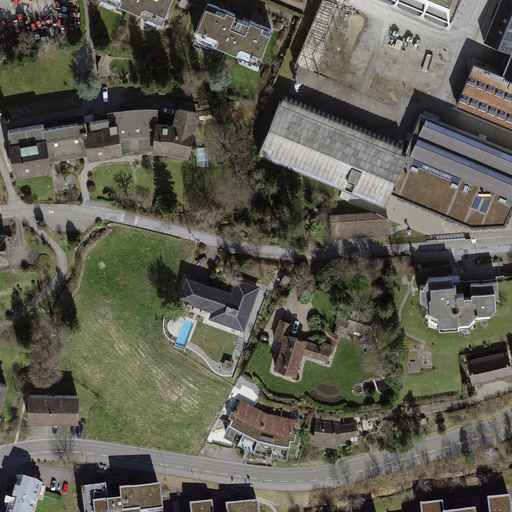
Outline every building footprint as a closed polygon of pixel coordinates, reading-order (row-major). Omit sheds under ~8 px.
[(173,0),(96,0),(163,27),(173,0)] [(401,0),(450,21),(458,0),(401,0)] [(474,61),(455,103),(511,125),(511,0),(499,0),(486,36),(511,46),(511,50),(504,72),(474,61)] [(320,2),(300,47),(342,65),(362,19),(320,2)] [(207,3),(191,40),(255,66),(272,30),(207,3)] [(407,145),(278,92),(256,145),(383,200),(407,145)] [(43,125),(8,131),(14,180),(50,174),(48,161),(86,155),(88,165),(93,164),(123,159),(122,154),(153,152),(187,158),(199,115),(176,109),(172,126),(158,124),(160,110),(146,109),(129,111),(106,113),(107,121),(87,125),(86,123),(44,131),(43,125)] [(511,206),(511,147),(422,111),(391,186),(474,221),(507,218),(511,206)] [(324,213),(326,238),(390,235),(391,221),(371,211),(324,213)] [(0,235),(0,263),(13,262),(9,235),(0,235)] [(418,285),(418,299),(426,302),(427,314),(436,317),(436,328),(461,328),(473,316),(490,314),(498,299),(497,280),(470,282),(470,293),(455,294),(453,273),(429,275),(418,285)] [(192,279),(184,300),(211,310),(208,318),(244,332),(260,290),(237,282),(232,294),(192,279)] [(340,302),(335,324),(362,332),(371,351),(390,341),(380,322),(383,311),(381,308),(370,304),(368,310),(340,302)] [(281,341),(273,369),(294,376),(300,356),(326,364),(332,345),(290,333),(293,323),(279,319),(273,338),(281,341)] [(511,363),(508,349),(466,359),(472,382),(511,373),(511,363)] [(81,396),(30,395),(30,424),(81,424),(81,396)] [(255,407),(241,401),(228,423),(242,429),(255,407)] [(267,413),(255,407),(242,429),(257,436),(267,413)] [(281,416),(267,413),(257,436),(273,440),(281,416)] [(296,420),(281,416),(273,440),(289,444),(290,438),(294,439),(295,432),(292,432),(296,420)] [(340,420),(316,418),(312,442),(337,446),(336,442),(358,438),(356,421),(339,423),(340,420)] [(35,511),(43,486),(20,479),(9,511),(35,511)] [(104,488),(83,490),(85,511),(162,511),(159,488),(121,493),(122,502),(106,504),(104,488)] [(509,511),(508,501),(487,504),(488,511),(509,511)]
